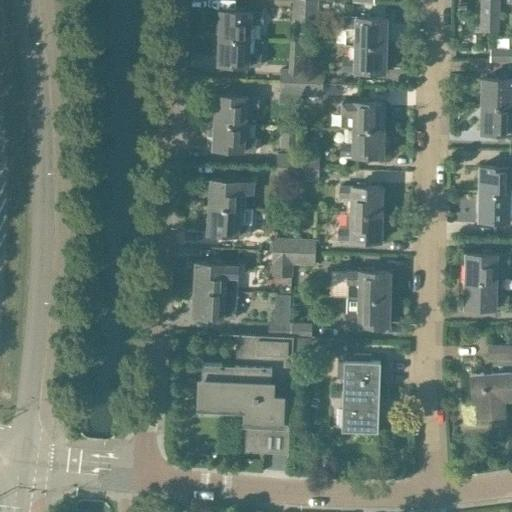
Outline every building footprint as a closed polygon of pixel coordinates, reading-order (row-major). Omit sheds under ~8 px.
[(477,0),(477,26),(497,26),(497,0),(477,0)] [(262,8),(219,6),(217,33),(249,35),(250,20),(261,20),(262,8)] [(316,19),(317,7),(292,6),(292,18),(316,19)] [(343,24),(343,39),(354,40),(385,41),(386,14),(343,13),(343,24)] [(248,51),(249,35),(217,33),(216,60),(259,62),(260,51),(248,51)] [(342,55),(341,67),(384,68),(385,41),(354,40),(353,55),(342,55)] [(511,48),(490,48),(490,60),(511,61),(511,48)] [(301,79),(302,67),(280,66),(279,78),(301,79)] [(323,68),(302,67),(301,79),(322,80),(323,68)] [(511,76),(481,76),(480,102),(510,103),(511,88),(511,87),(511,76)] [(300,104),(300,91),(301,79),(279,78),(278,103),(300,104)] [(322,92),(322,80),(301,79),(300,91),(322,92)] [(257,95),(215,92),(213,119),(245,120),(246,105),(257,106),(257,95)] [(340,108),(340,124),(351,125),(383,126),(384,99),(341,97),(340,108)] [(511,118),(510,119),(510,103),(480,102),(480,128),(510,129),(510,138),(511,137),(511,118)] [(244,135),(245,120),(213,119),(212,146),(254,149),(255,136),(244,135)] [(340,140),(339,151),(382,152),(383,126),(351,125),(351,140),(340,140)] [(297,164),(298,152),(276,151),(276,163),(297,164)] [(319,153),(298,152),(297,164),(318,165),(319,153)] [(478,163),(477,190),(508,190),(509,176),(511,175),(511,157),(507,157),(507,164),(478,163)] [(296,176),(297,164),(276,163),(275,175),(296,176)] [(318,177),(318,165),(297,164),(296,176),(318,177)] [(253,179),(210,176),(208,203),(240,205),(241,189),(252,190),(253,179)] [(381,209),(382,183),(339,182),(339,193),(349,193),(349,209),(381,209)] [(477,190),(476,216),(511,217),(511,205),(508,206),(508,190),(477,190)] [(239,220),(240,205),(208,203),(206,230),(249,232),(250,221),(239,220)] [(380,237),(381,209),(349,209),(348,224),(337,223),(337,235),(380,237)] [(293,248),(294,236),(273,235),(273,247),(293,248)] [(315,237),(294,236),(293,248),(314,249),(315,237)] [(293,260),(293,248),(273,247),(272,260),(273,260),(273,273),(291,273),(291,260),(293,260)] [(314,261),(314,249),(293,248),(293,260),(314,261)] [(507,250),(465,249),(464,276),(495,277),(495,262),(506,262),(507,250)] [(193,286),(224,288),(236,289),(238,261),(195,258),(193,286)] [(389,267),(346,266),(345,277),(357,277),(357,293),(388,295),(389,267)] [(494,293),(495,277),(464,276),(463,303),(505,304),(505,293),(494,293)] [(223,304),(224,288),(193,286),(191,312),(234,315),(235,304),(223,304)] [(388,321),(388,295),(357,293),(356,309),(345,309),(344,320),(388,321)] [(289,333),(289,321),(268,320),(268,332),(289,333)] [(310,322),(289,321),(289,333),(309,334),(310,322)] [(264,432),(288,433),(286,456),(288,456),(289,433),(293,335),(219,332),(219,333),(237,334),(236,363),(202,362),(201,379),(200,379),(199,405),(200,405),(200,403),(246,405),(245,421),(246,421),(244,447),(263,448),(264,432)] [(346,337),(294,334),(294,347),(345,349),(346,337)] [(511,342),(487,342),(488,357),(491,357),(492,370),(469,371),(470,400),(474,399),(475,414),(503,412),(502,398),(510,398),(509,384),(511,383),(511,342)] [(344,378),(341,426),(376,428),(380,359),(344,357),(344,359),(338,359),(337,377),(344,378)]
